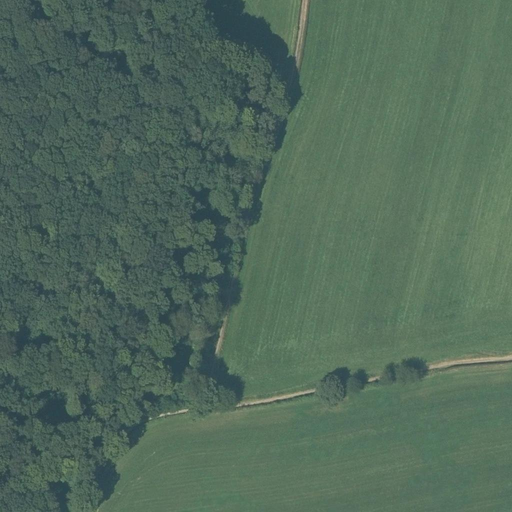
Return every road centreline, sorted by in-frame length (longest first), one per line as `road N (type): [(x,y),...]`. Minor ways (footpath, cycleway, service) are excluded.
road 1 (track): [(304,0),(290,78),(233,266),(207,406)]
road 2 (track): [(511,357),(207,406)]
road 3 (track): [(101,464),(142,420),(207,406)]
